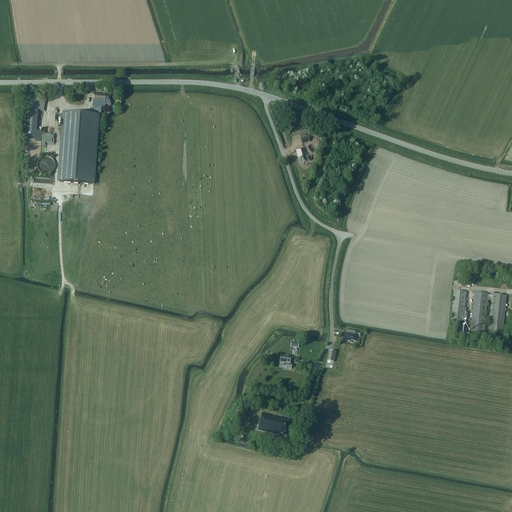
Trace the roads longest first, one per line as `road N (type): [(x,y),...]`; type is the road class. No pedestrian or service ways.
road 1 (unclassified): [(318,369),(331,340),(339,238),(301,205),(264,95)]
road 2 (tertiary): [(264,95),(179,82),(0,82)]
road 3 (tertiary): [(511,173),(443,158),(264,95)]
